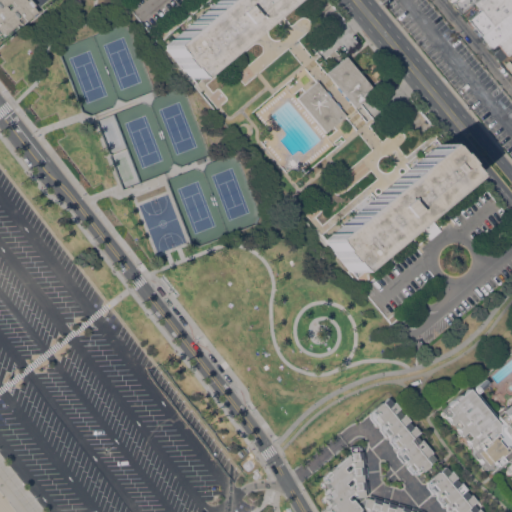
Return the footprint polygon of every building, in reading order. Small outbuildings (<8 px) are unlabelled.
[(37,11),(18,28),(16,25),(4,35),(2,33),(0,34),(0,0),(30,0),(35,5),(33,7),(37,11)] [(283,0),(191,78),(189,76),(188,76),(181,67),(180,69),(171,58),(172,57),(165,48),(163,45),(217,0),(283,0)] [(448,0),(474,0),(475,1),(460,14),(448,0)] [(511,0),(511,9),(494,24),(481,9),(475,1),(476,0),(511,0)] [(475,1),(481,9),(466,21),(460,14),(475,1)] [(511,31),(491,49),(481,36),(494,24),(511,9),(511,31)] [(511,51),(500,62),(490,50),(491,49),(511,31),(511,51)] [(373,91),(353,108),(324,74),(345,57),(373,91)] [(344,116),(323,133),(295,98),(315,81),(344,116)] [(350,272),(342,262),(339,263),(328,250),(330,248),(324,239),(437,144),(447,154),(449,153),(457,164),(457,165),(465,176),(350,272)] [(457,395),(459,396),(467,389),(470,393),(472,391),(472,388),(483,379),(487,384),(475,394),(494,417),(500,412),(499,411),(506,405),(506,406),(511,401),(511,400),(511,399),(511,448),(510,450),(511,452),(511,455),(508,459),(507,458),(502,463),(501,461),(493,468),(490,470),(483,470),(478,464),(480,462),(476,458),(475,459),(470,453),(470,448),(469,449),(466,445),(467,444),(465,441),(469,438),(464,432),(459,437),(455,433),(457,432),(455,429),(456,428),(451,423),(449,425),(446,421),(447,420),(445,418),(447,416),(441,409),(457,395)] [(374,409),(373,408),(380,403),(381,404),(388,398),(392,403),(394,402),(399,409),(397,410),(402,415),(404,414),(409,420),(407,422),(412,427),(413,426),(419,432),(415,436),(419,441),(421,440),(432,453),(430,454),(435,460),(427,466),(428,467),(422,472),(421,470),(416,474),(411,474),(405,467),(408,465),(405,461),(402,463),(396,456),(397,451),(399,449),(397,447),(395,450),(388,442),(389,437),(387,435),(385,437),(379,430),(379,425),(378,424),(375,426),(369,419),(369,413),(374,409)] [(350,446),(361,445),(362,451),(364,451),(365,464),(362,464),(362,466),(366,466),(367,479),(363,479),(363,481),(367,481),(367,482),(368,482),(369,490),(368,490),(368,492),(364,492),(365,497),(356,498),(355,495),(354,493),(350,496),(353,500),(354,498),(358,504),(357,505),(361,510),(360,510),(361,511),(365,511),(368,510),(366,507),(363,507),(365,498),(369,499),(370,495),(382,499),(381,503),(383,503),(384,500),(396,503),(395,507),(397,507),(398,504),(410,507),(409,511),(411,511),(412,507),(424,510),(423,511),(327,511),(326,511),(327,510),(324,507),(329,503),(329,502),(326,499),(327,498),(325,496),(325,495),(323,492),(326,490),(328,488),(324,484),(326,484),(323,481),(324,480),(322,477),(329,471),(328,470),(333,466),(333,467),(346,458),(344,456),(350,452),(350,446)] [(431,478),(430,477),(437,472),(438,473),(445,467),(449,472),(451,471),(457,478),(455,479),(459,484),(461,483),(466,489),(465,491),(469,496),(471,495),(476,502),(472,505),(476,510),(478,509),(480,511),(446,511),(446,506),(445,504),(442,507),(436,499),(436,494),(435,492),(433,494),(426,486),(427,483),(431,478)]
